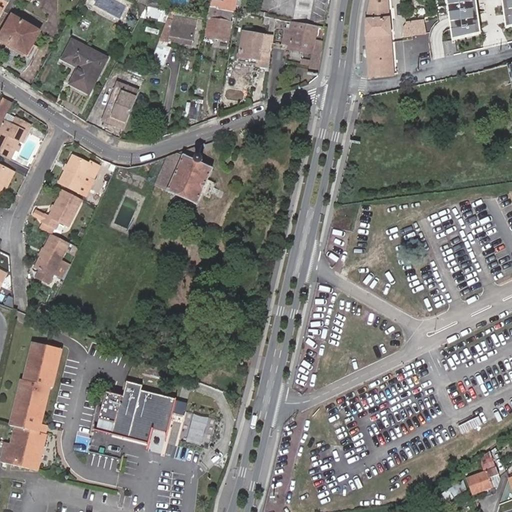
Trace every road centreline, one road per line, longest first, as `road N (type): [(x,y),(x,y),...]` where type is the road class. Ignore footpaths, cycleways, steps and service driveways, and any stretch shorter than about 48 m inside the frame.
road 1 (secondary): [(247,511),(345,87)]
road 2 (secondary): [(331,90),(231,511)]
road 3 (residential): [(65,124),(110,151),(139,156),(331,90)]
road 4 (residential): [(65,124),(16,226),(22,306)]
road 5 (residential): [(345,87),(511,52)]
